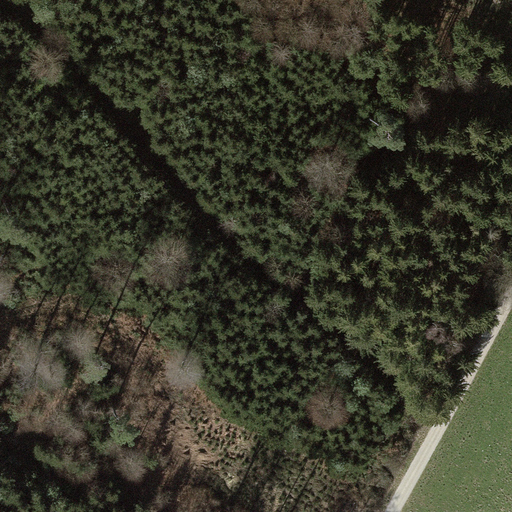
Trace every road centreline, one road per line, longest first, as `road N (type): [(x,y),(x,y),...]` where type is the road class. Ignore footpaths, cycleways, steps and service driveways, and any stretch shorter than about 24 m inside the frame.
road 1 (track): [(436,433),(384,359),(276,278),(52,37),(3,0)]
road 2 (track): [(391,511),(511,295)]
